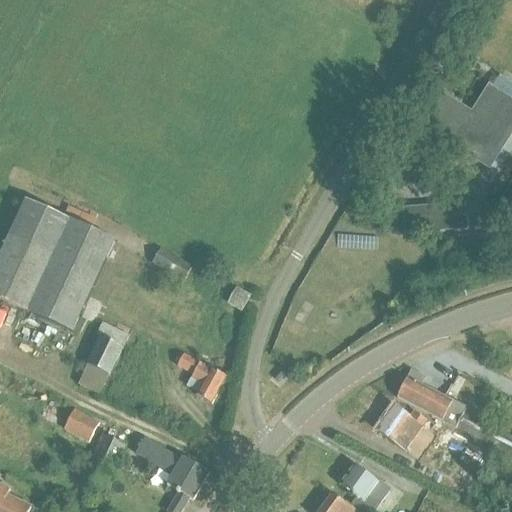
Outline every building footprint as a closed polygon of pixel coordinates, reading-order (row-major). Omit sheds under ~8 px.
[(453,148),(455,145),(490,167),(511,131),(511,100),(492,87),(474,116),(440,95),(423,123),(455,143),(452,148),(453,148)] [(0,254),(0,302),(69,335),(111,245),(23,204),(0,254)] [(463,206),(405,210),(407,234),(467,230),(463,206)] [(341,231),(340,247),(382,249),(383,234),(341,231)] [(194,267),(161,249),(152,264),(185,282),(194,267)] [(229,305),(242,313),(252,296),(238,288),(229,305)] [(78,387),(98,397),(127,340),(101,327),(96,338),(101,341),(78,387)] [(194,398),(210,407),(224,380),(183,358),(177,368),(193,376),(186,388),(196,393),(194,398)] [(411,371),(397,399),(457,430),(458,428),(511,455),(511,438),(462,413),(465,406),(451,399),(422,384),(425,378),(411,371)] [(95,442),(107,423),(81,408),(69,427),(95,442)] [(380,434),(408,452),(429,421),(414,410),(410,416),(397,408),(380,434)] [(78,486),(99,497),(123,450),(102,439),(78,486)] [(145,440),(136,455),(173,476),(167,486),(177,492),(177,493),(179,495),(169,511),(183,511),(190,500),(193,502),(210,474),(184,459),(182,462),(145,440)] [(492,476),(503,457),(494,452),(482,471),(492,476)] [(377,511),(391,493),(377,483),(354,467),(340,486),(355,497),(350,504),(361,511),(377,511)] [(0,511),(29,511),(31,509),(7,497),(10,491),(0,485),(0,511)] [(332,495),(319,511),(357,511),(349,506),(348,507),(332,495)]
